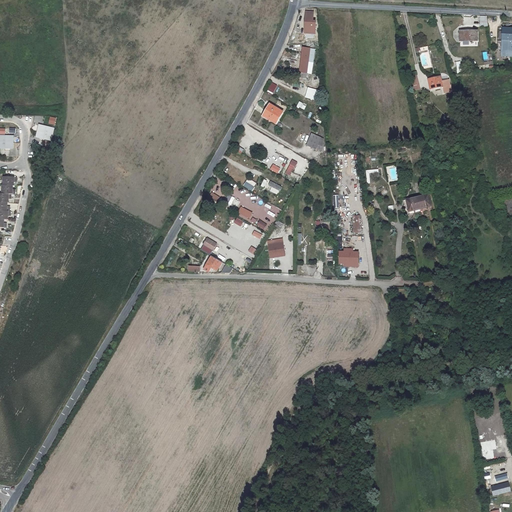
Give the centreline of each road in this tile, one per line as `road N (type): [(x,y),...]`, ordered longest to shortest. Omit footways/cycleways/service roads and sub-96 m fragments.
road 1 (unclassified): [(150,271),(257,89),(296,1)]
road 2 (residential): [(150,271),(431,284)]
road 3 (unclassified): [(21,491),(150,271)]
road 4 (residential): [(511,13),(296,1)]
road 5 (residential): [(0,118),(24,129),(27,145),(26,188),(0,280)]
